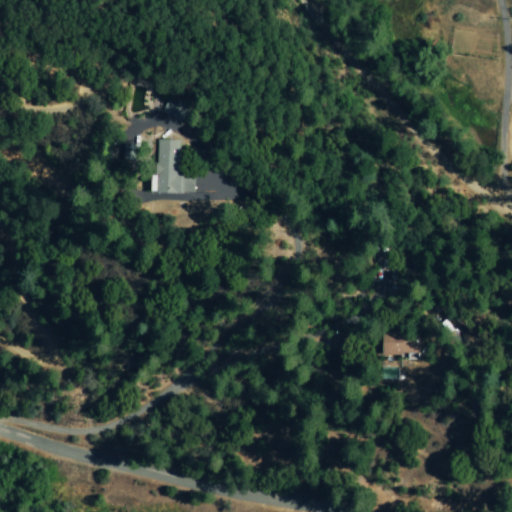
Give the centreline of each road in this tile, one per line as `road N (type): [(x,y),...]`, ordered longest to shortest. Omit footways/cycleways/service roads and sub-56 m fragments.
road 1 (residential): [(511,212),(429,156),(298,0)]
road 2 (residential): [(0,446),(294,511)]
